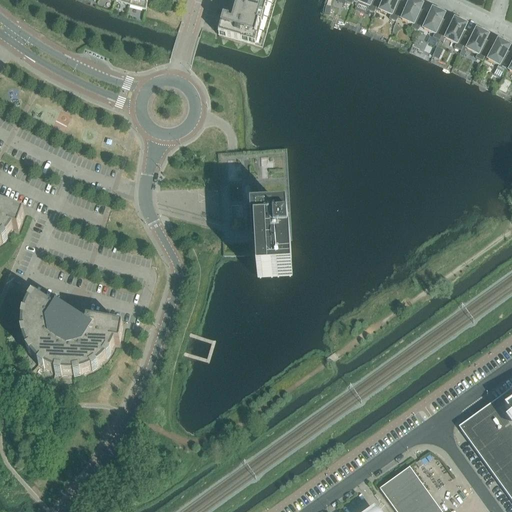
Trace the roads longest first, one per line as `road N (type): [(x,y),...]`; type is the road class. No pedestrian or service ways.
road 1 (track): [(511,232),(212,438),(180,442),(129,416)]
road 2 (residential): [(309,511),(434,424)]
road 3 (unclassified): [(11,41),(140,108)]
road 4 (unclassified): [(144,93),(18,31)]
